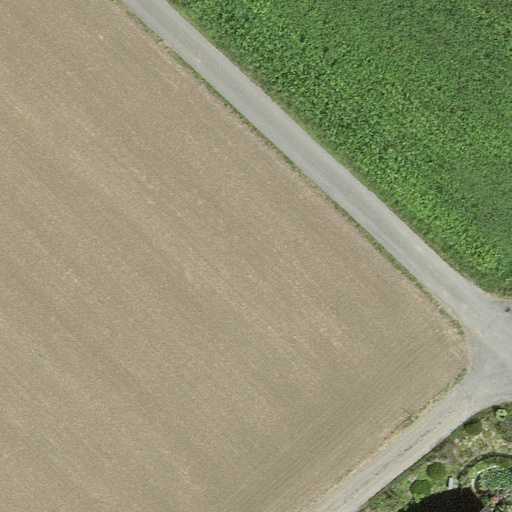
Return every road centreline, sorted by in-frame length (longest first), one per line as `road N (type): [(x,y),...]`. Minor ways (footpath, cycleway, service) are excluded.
road 1 (residential): [(138,0),(507,360)]
road 2 (track): [(310,511),(507,360)]
